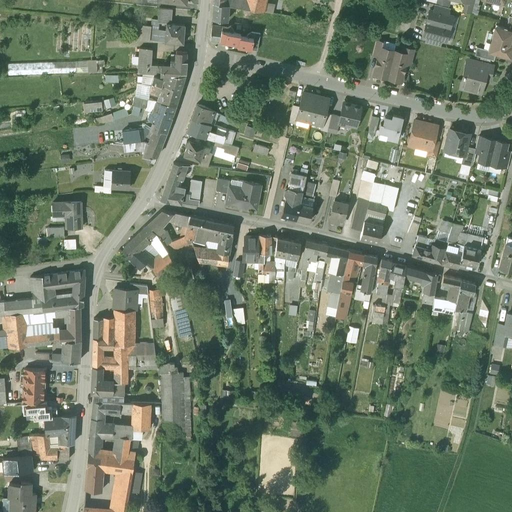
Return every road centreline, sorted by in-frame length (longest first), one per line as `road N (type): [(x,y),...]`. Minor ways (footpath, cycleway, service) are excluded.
road 1 (residential): [(511,288),(292,229),(145,200)]
road 2 (residential): [(72,511),(96,263),(145,200)]
road 3 (residential): [(202,55),(483,120),(511,109)]
road 4 (residential): [(145,200),(202,55)]
